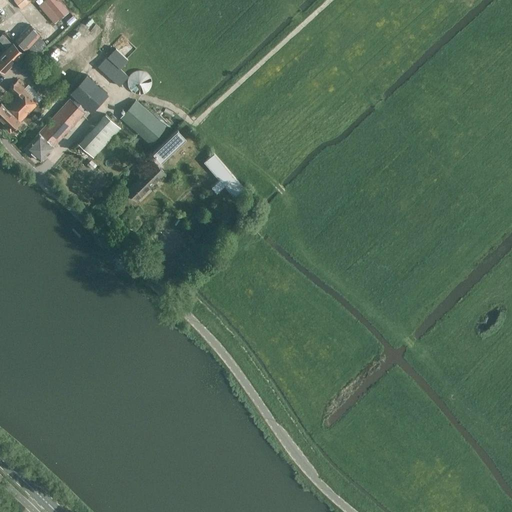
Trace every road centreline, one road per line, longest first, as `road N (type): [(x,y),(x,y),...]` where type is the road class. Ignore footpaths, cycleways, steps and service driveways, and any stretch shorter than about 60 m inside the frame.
road 1 (unclassified): [(0,135),(218,348),(320,486),(350,511)]
road 2 (track): [(331,0),(194,120),(150,98),(115,94),(37,174)]
